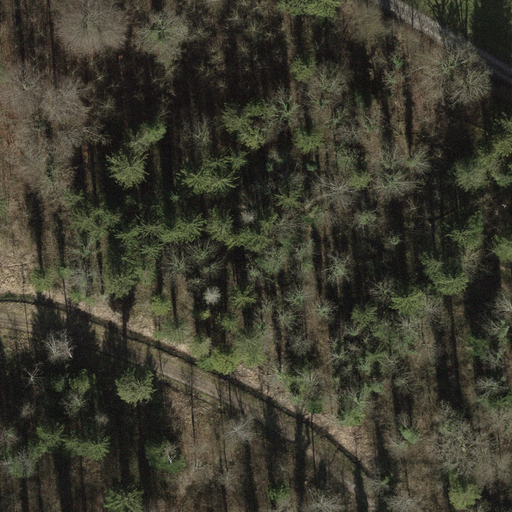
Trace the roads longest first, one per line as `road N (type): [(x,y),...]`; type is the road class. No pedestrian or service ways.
road 1 (track): [(0,320),(98,342),(270,418),(378,511)]
road 2 (track): [(389,0),(511,73)]
